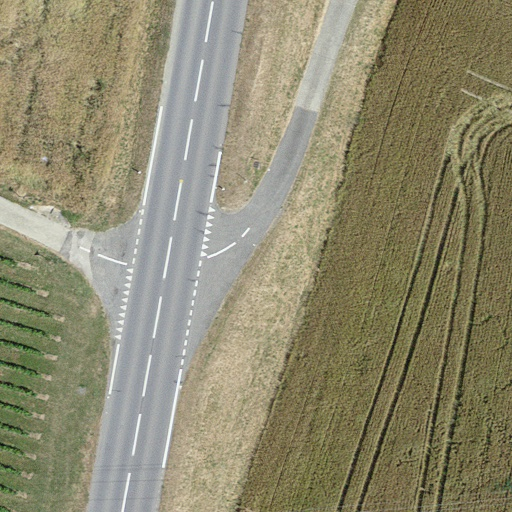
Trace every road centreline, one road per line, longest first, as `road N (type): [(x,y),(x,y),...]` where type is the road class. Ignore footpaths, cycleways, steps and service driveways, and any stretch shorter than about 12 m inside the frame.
road 1 (track): [(335,0),(271,193),(213,264),(156,282)]
road 2 (secondary): [(211,0),(156,282)]
road 3 (secondary): [(156,282),(114,511)]
road 4 (unclassified): [(0,211),(156,282)]
